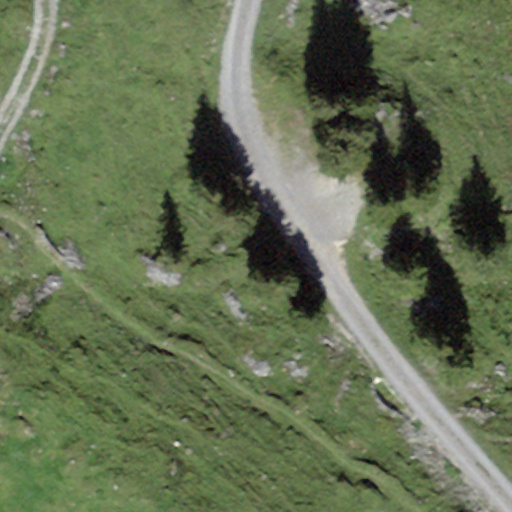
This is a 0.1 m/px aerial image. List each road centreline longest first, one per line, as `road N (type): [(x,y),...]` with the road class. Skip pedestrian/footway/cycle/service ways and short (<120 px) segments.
road 1 (track): [(245,0),(228,98),(250,162),(345,303),(506,511)]
road 2 (track): [(38,0),(37,48),(0,124)]
